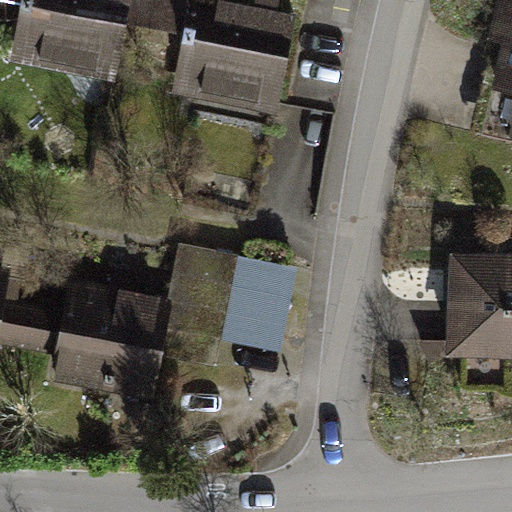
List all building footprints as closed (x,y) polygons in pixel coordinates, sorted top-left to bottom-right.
[(21,51),(115,70),(125,20),(128,0),(20,0),(31,2),(21,51)] [(267,99),(277,101),(294,12),(230,0),(199,0),(199,4),(177,0),(128,0),(125,20),(193,34),(184,83),(206,88),(267,99)] [(511,38),(509,37),(506,48),(499,47),(482,120),(511,127),(511,38)] [(267,99),(206,88),(201,115),(262,127),(267,99)] [(262,127),(201,115),(196,143),(256,155),(262,127)] [(256,155),(196,143),(190,170),(251,182),(256,155)] [(251,182),(190,170),(185,198),(246,209),(251,182)] [(0,296),(5,270),(21,273),(28,238),(9,234),(3,268),(0,267),(0,296)] [(238,254),(178,242),(173,270),(233,281),(238,254)] [(297,265),(238,254),(233,281),(222,335),(222,338),(280,349),(297,265)] [(511,259),(457,257),(453,348),(511,350),(511,259)] [(233,281),(173,270),(167,301),(163,324),(222,335),(233,281)] [(56,371),(150,390),(157,352),(163,324),(167,301),(74,282),(68,314),(61,348),(56,371)] [(68,314),(0,301),(0,336),(61,348),(68,314)] [(222,335),(163,324),(157,352),(217,364),(222,338),(222,335)]
